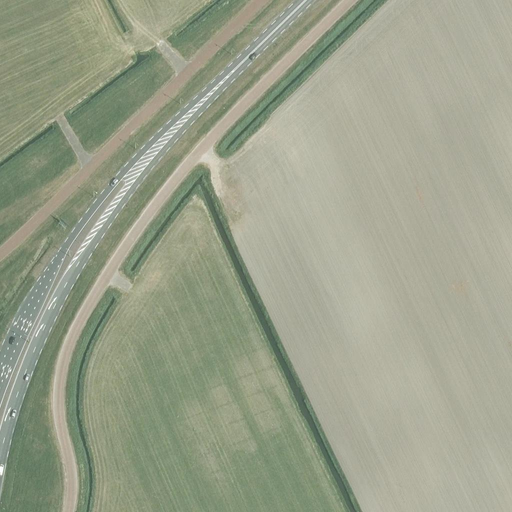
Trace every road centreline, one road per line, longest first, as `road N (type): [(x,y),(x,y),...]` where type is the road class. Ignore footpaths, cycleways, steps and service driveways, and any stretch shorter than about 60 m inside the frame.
road 1 (unclassified): [(69,511),(58,383),(82,317),(188,163),(351,0)]
road 2 (primary): [(6,439),(72,274),(145,170),(245,58)]
road 3 (primary): [(245,58),(102,196),(37,294),(0,376)]
road 4 (unclassified): [(0,254),(262,0)]
